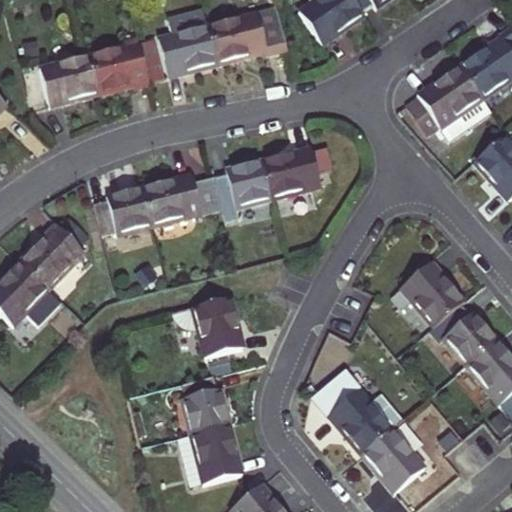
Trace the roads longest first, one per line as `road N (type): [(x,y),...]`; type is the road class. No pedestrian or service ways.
road 1 (residential): [(338,511),(276,436),(271,405),(314,300),(399,159)]
road 2 (residential): [(0,212),(112,149),(352,88)]
road 3 (residential): [(399,159),(437,189),(511,274)]
road 4 (residential): [(352,88),(478,1)]
road 5 (tertiary): [(0,423),(90,511)]
